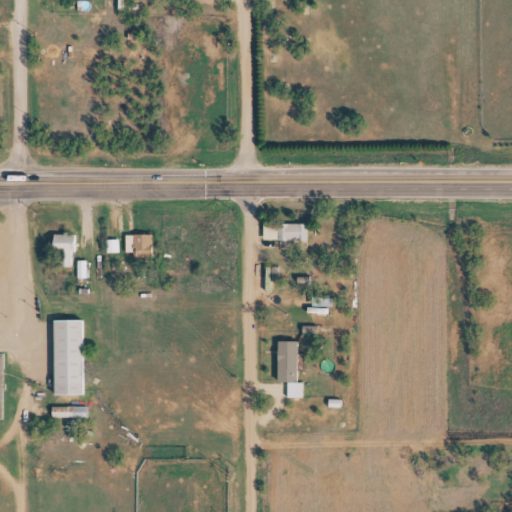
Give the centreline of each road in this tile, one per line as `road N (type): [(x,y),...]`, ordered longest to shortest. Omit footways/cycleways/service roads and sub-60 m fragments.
road 1 (trunk): [(511,180),(0,184)]
road 2 (residential): [(251,511),(247,183)]
road 3 (residential): [(21,184),(20,0)]
road 4 (residential): [(247,183),(239,0)]
